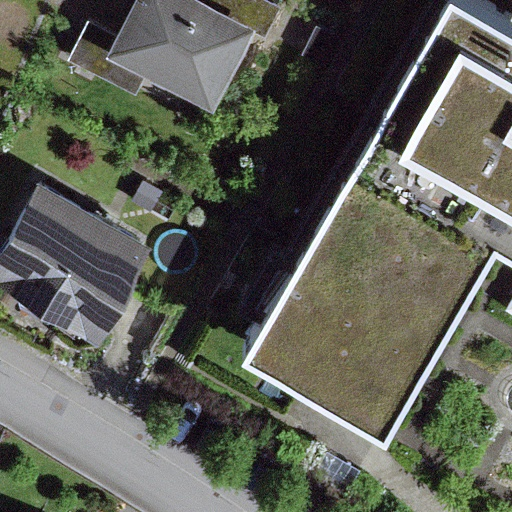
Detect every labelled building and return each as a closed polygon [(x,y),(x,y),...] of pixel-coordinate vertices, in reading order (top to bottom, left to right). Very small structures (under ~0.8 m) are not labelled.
[(234,0),(128,0),(115,26),(89,13),(69,53),(136,87),(149,61),(213,93),(251,19),(256,11),(234,0)] [(234,0),(256,11),(251,19),(268,27),(281,0),(234,0)] [(511,0),(431,0),(294,238),(242,327),(382,403),(496,216),(511,225),(511,0)] [(0,231),(0,262),(98,319),(150,228),(39,164),(0,231)] [(143,176),(136,189),(155,199),(162,186),(143,176)]
